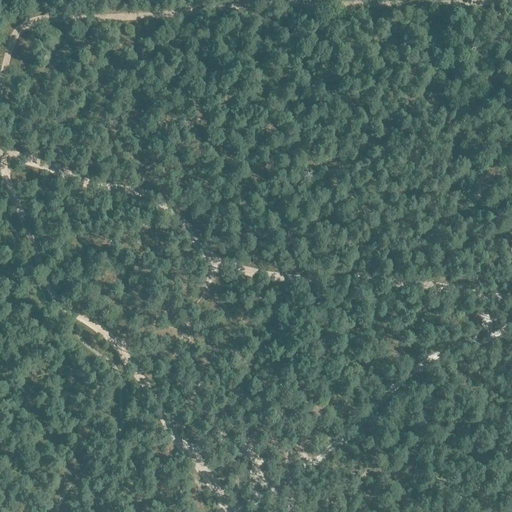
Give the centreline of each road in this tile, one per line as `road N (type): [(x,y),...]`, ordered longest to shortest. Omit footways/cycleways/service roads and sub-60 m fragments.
road 1 (track): [(0,95),(12,41),(35,21),(307,3),(511,1)]
road 2 (track): [(0,149),(98,186),(150,196),(207,256),(235,269),(511,298)]
road 3 (track): [(229,511),(105,333),(54,296),(0,160)]
road 4 (track): [(231,511),(327,452),(424,364),(511,324)]
